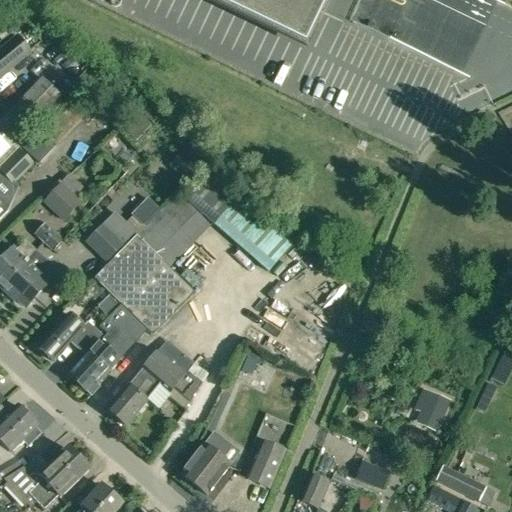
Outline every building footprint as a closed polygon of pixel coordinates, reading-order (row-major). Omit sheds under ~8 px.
[(204,0),(266,29),(304,47),(326,0),(204,0)] [(0,46),(0,77),(30,53),(15,35),(0,46)] [(42,79),(0,122),(0,142),(8,150),(13,145),(59,96),(42,79)] [(0,158),(8,151),(8,150),(0,142),(0,158)] [(17,151),(0,168),(0,173),(12,185),(32,165),(17,151)] [(196,163),(183,151),(168,167),(181,179),(196,163)] [(183,201),(212,225),(268,274),(294,244),(209,171),(183,201)] [(59,188),(42,207),(62,227),(81,208),(59,188)] [(209,228),(177,197),(161,213),(145,230),(137,238),(169,270),(209,228)] [(145,230),(161,213),(148,201),(132,217),(133,218),(145,230)] [(44,226),(34,236),(43,244),(52,234),(44,226)] [(102,228),(86,244),(105,262),(121,247),(102,228)] [(52,234),(43,244),(52,252),(61,242),(52,234)] [(103,339),(95,331),(80,347),(88,355),(68,378),(84,393),(93,383),(96,386),(108,372),(108,371),(145,331),(150,336),(193,294),(135,238),(93,280),(120,307),(98,329),(105,336),(103,339)] [(0,288),(1,290),(35,253),(24,243),(15,254),(12,252),(0,263),(0,288)] [(35,253),(1,290),(15,302),(25,312),(48,286),(36,274),(45,263),(35,253)] [(52,363),(73,340),(80,347),(95,331),(87,324),(82,329),(67,316),(37,350),(52,363)] [(127,387),(106,412),(107,413),(106,415),(116,423),(117,422),(125,428),(146,403),(145,403),(160,386),(170,395),(184,378),(193,366),(166,344),(156,355),(156,354),(127,388),(127,387)] [(419,413),(441,422),(450,401),(421,390),(413,410),(419,413)] [(0,445),(27,419),(15,407),(0,422),(0,445)] [(36,428),(27,419),(0,445),(9,455),(21,443),(27,449),(40,435),(35,430),(36,428)] [(243,478),(267,489),(285,448),(261,438),(243,478)] [(202,447),(179,477),(206,498),(228,467),(202,447)] [(29,509),(34,504),(76,461),(66,450),(47,468),(37,457),(5,484),(29,509)] [(14,457),(0,465),(0,480),(21,468),(14,457)] [(76,461),(34,504),(42,511),(43,511),(57,499),(59,500),(87,472),(76,461)] [(355,480),(382,490),(388,475),(362,465),(355,480)] [(434,482),(478,503),(485,487),(442,467),(434,482)] [(328,486),(310,478),(299,504),(318,511),(328,486)] [(82,509),(79,511),(115,511),(121,506),(100,487),(82,508),(82,509)] [(451,511),(457,500),(432,487),(423,503),(441,511),(451,511)] [(457,501),(452,511),(475,511),(476,511),(457,501)]
